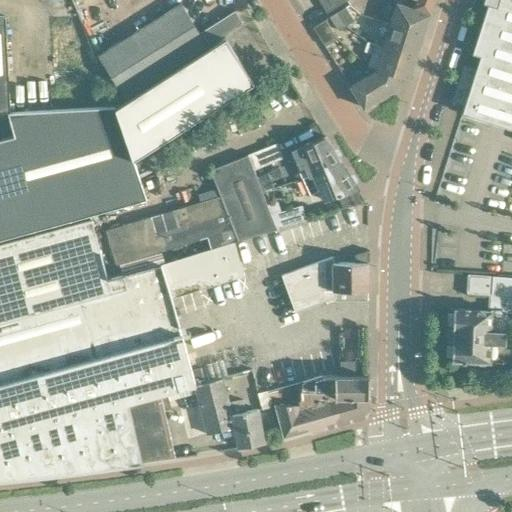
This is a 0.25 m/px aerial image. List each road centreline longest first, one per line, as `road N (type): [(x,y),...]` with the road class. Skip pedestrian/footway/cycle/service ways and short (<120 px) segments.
road 1 (secondary): [(393,453),(12,511)]
road 2 (unclassified): [(408,159),(359,138),(271,0)]
road 3 (residential): [(396,356),(408,159)]
road 4 (residential): [(408,159),(458,0)]
road 5 (secondary): [(274,511),(402,497)]
